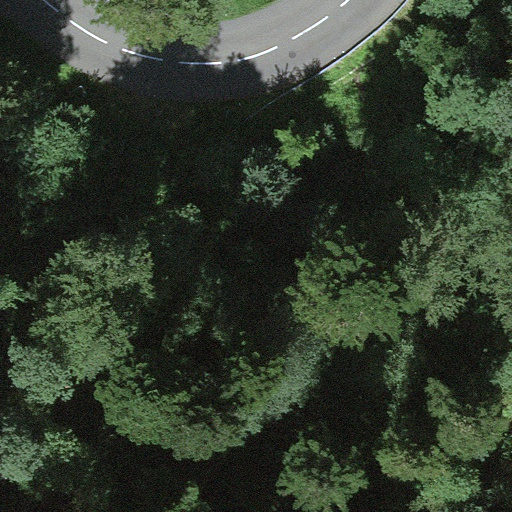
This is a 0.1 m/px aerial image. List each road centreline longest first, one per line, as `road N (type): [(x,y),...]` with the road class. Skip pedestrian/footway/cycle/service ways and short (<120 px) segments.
road 1 (track): [(161,62),(172,120),(207,178),(366,372),(416,511)]
road 2 (tertiary): [(353,0),(274,52),(184,66),(110,45),(50,0)]
